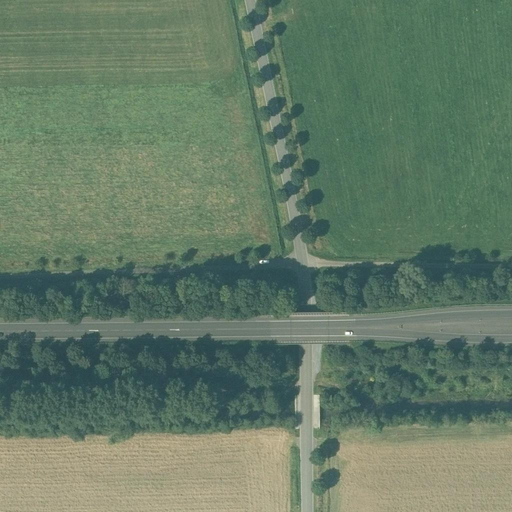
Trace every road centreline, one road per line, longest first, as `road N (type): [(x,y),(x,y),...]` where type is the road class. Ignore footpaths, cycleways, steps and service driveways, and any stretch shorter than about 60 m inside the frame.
road 1 (tertiary): [(250,0),(302,263),(308,511)]
road 2 (primary): [(355,327),(0,331)]
road 3 (track): [(302,263),(511,267)]
road 4 (primary): [(511,313),(355,327)]
road 5 (primary): [(355,327),(511,338)]
